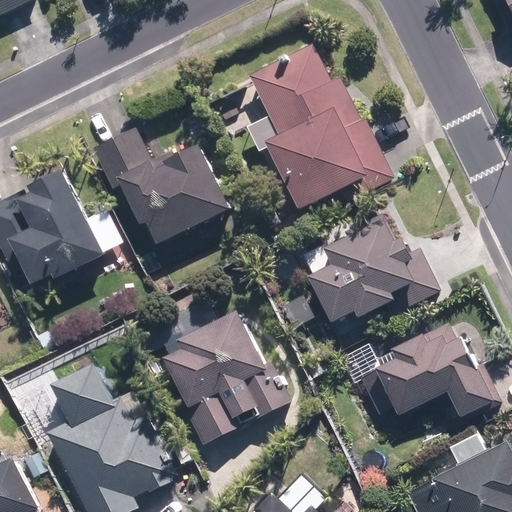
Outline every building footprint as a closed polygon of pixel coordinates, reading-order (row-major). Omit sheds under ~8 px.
[(0,0),(0,17),(34,0),(0,0)] [(511,0),(498,0),(511,26),(511,0)] [(345,82),(328,46),(263,75),(293,138),(287,141),(300,169),(279,178),(297,217),(318,207),(319,209),(354,192),(357,199),(405,177),(378,117),(373,120),(354,78),(345,82)] [(163,163),(146,128),(104,148),(123,189),(139,181),(160,225),(166,222),(177,245),(250,209),(219,146),(186,162),(182,153),(163,163)] [(122,254),(84,171),(49,188),(52,193),(40,199),(36,189),(0,207),(0,223),(25,278),(41,271),(48,285),(71,274),(72,278),(122,254)] [(288,222),(280,207),(268,212),(276,228),(288,222)] [(399,222),(394,213),(356,232),(361,241),(344,249),(352,264),(328,276),(352,323),(375,312),(378,318),(402,307),(406,314),(453,291),(432,248),(428,249),(422,238),(415,242),(405,219),(399,222)] [(160,251),(147,257),(154,273),(167,267),(160,251)] [(0,313),(10,309),(0,288),(0,313)] [(283,362),(258,310),(197,340),(202,349),(184,358),(204,400),(194,405),(213,444),(304,401),(285,361),(283,362)] [(471,344),(461,322),(434,335),(436,338),(415,349),(415,347),(388,360),(391,369),(372,378),(390,414),(412,404),(419,416),(468,392),(481,418),(511,402),(511,395),(484,338),(471,344)] [(131,401),(113,364),(70,386),(88,421),(61,433),(97,511),(141,511),(149,509),(143,495),(158,488),(160,492),(185,480),(184,477),(188,474),(160,414),(147,420),(136,398),(131,401)] [(511,511),(511,450),(504,454),(501,449),(469,465),(471,469),(420,493),(428,511),(511,511)] [(42,511),(52,507),(31,461),(0,474),(0,511),(42,511)] [(339,511),(333,506),(327,511),(312,511),(293,494),(276,511),(339,511)]
